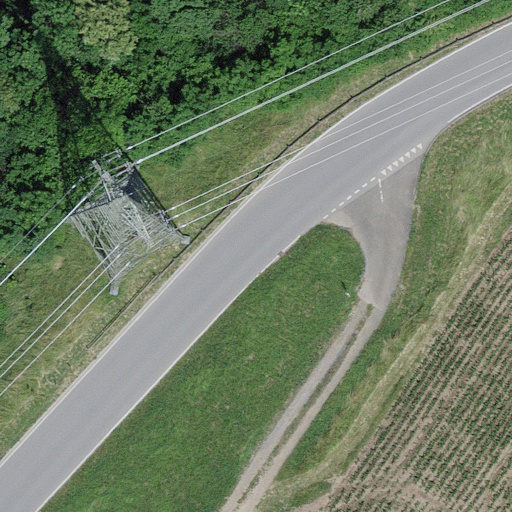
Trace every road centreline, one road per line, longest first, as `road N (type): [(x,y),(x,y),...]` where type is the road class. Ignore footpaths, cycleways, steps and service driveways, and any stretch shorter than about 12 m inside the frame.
road 1 (unclassified): [(511,58),(371,140),(298,199),(0,511)]
road 2 (track): [(242,511),(372,306),(387,267),(383,178),(371,140)]
